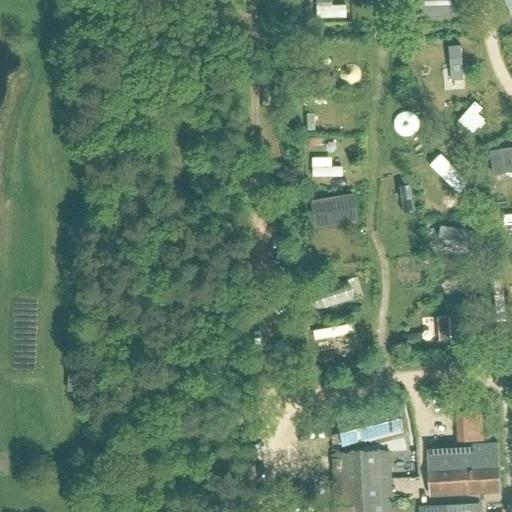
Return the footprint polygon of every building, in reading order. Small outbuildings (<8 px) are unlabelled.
[(409,0),(410,18),(463,16),(462,0),(409,0)] [(511,0),(501,0),(502,19),(511,18),(511,0)] [(343,2),(310,1),(309,16),(343,17),(343,2)] [(412,59),(452,60),(452,45),(412,43),(412,59)] [(317,84),(343,84),(343,68),(316,69),(317,84)] [(447,88),(420,88),(420,101),(447,101),(447,88)] [(316,94),(318,108),(330,107),(328,92),(316,94)] [(306,174),(338,176),(338,163),(327,163),(327,154),(307,153),(306,174)] [(453,190),(452,174),(420,176),(420,191),(453,190)] [(318,203),(319,227),(348,225),(348,209),(332,209),(331,202),(318,203)] [(356,269),(356,246),(331,246),(331,254),(304,254),(304,269),(356,269)] [(339,298),(339,288),(320,289),(321,312),(349,311),(349,297),(339,298)] [(447,322),(447,312),(429,312),(429,322),(447,322)] [(398,409),(336,420),(341,448),(402,431),(398,409)] [(482,411),(463,412),(465,442),(484,441),(482,411)] [(431,495),(500,492),(498,444),(429,447),(431,495)] [(334,511),(394,511),(391,451),(332,454),(334,511)] [(484,511),(484,503),(419,506),(419,511),(484,511)]
